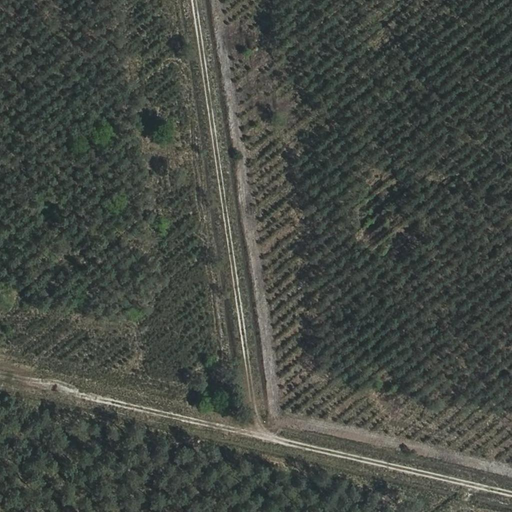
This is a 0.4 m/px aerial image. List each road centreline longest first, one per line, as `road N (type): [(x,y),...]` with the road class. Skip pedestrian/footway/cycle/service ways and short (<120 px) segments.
road 1 (track): [(0,366),(511,488)]
road 2 (track): [(198,0),(269,430)]
